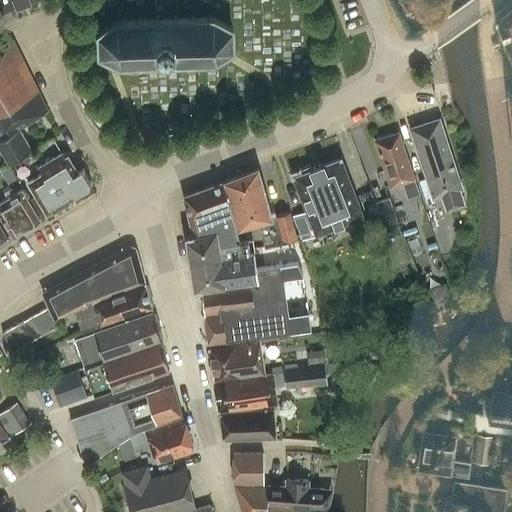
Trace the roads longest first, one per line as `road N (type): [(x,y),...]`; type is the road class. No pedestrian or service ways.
road 1 (unclassified): [(380,511),(383,459),(393,437),(494,320),(508,287),(511,237)]
road 2 (unclassified): [(148,182),(285,129),(398,62)]
road 3 (residential): [(128,207),(60,83),(53,44),(58,0)]
road 4 (residential): [(0,449),(45,420),(191,366)]
road 5 (residential): [(191,366),(148,182)]
road 6 (unclassified): [(0,286),(128,207)]
road 7 (residential): [(226,509),(191,366)]
